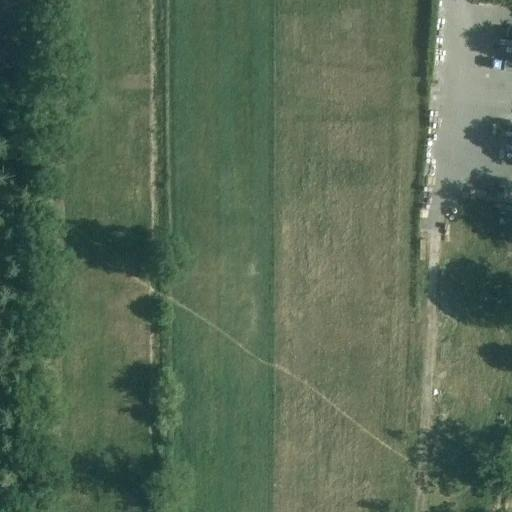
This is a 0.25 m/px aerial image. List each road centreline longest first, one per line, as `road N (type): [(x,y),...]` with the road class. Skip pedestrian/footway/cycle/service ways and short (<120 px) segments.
road 1 (unknown): [(430,375),(426,297),(436,174)]
road 2 (unknown): [(449,0),(436,174)]
